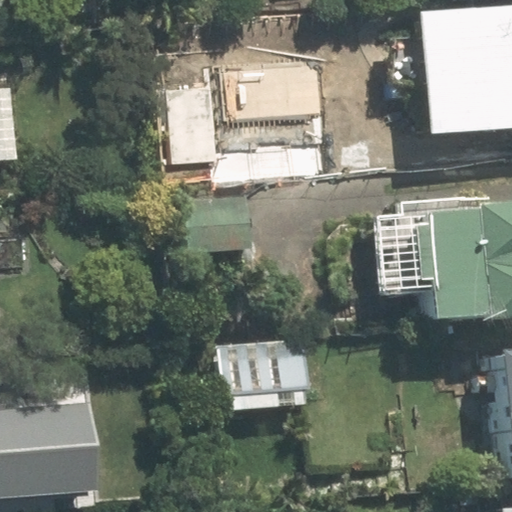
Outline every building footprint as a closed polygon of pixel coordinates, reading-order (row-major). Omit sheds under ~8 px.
[(511,3),(408,8),(409,29),(378,30),(381,82),(414,81),(417,135),(511,131),(511,3)] [(419,285),(420,317),(511,313),(511,205),(367,210),(370,287),(419,285)] [(312,333),(211,341),(217,417),(318,409),(312,333)] [(511,342),(491,343),(493,476),(511,475),(511,342)] [(0,503),(90,499),(86,400),(0,404),(0,503)] [(511,511),(511,500),(488,501),(488,511),(511,511)]
